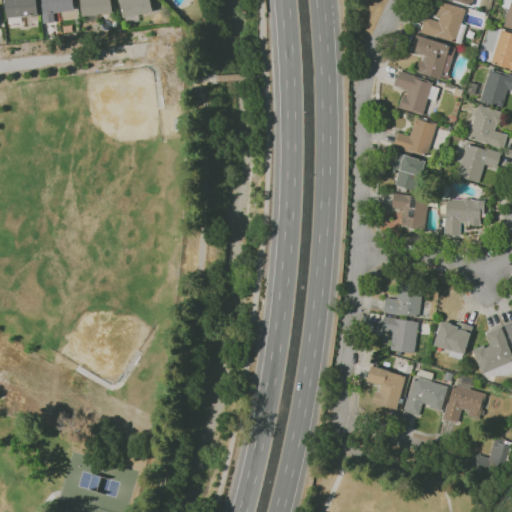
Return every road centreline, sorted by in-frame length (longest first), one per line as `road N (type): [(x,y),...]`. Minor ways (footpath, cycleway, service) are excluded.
road 1 (trunk): [(277,511),(305,383),(324,217),(319,0)]
road 2 (trunk): [(285,0),(286,251),(273,362),(241,511)]
road 3 (tertiary): [(398,0),(371,82),(346,433)]
road 4 (residential): [(362,248),(464,268),(488,261),(511,234)]
